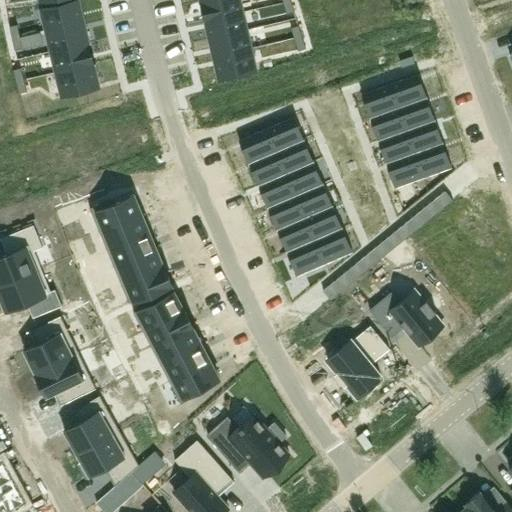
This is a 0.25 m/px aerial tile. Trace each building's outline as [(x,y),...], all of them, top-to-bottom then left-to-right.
[(239,0),(203,0),(202,0),(207,19),(242,11),(239,0)] [(291,0),(287,0),(283,1),(287,13),(294,10),(291,0)] [(397,15),(391,0),(377,0),(348,10),(344,11),(352,36),(368,30),(366,26),(397,15)] [(377,0),(344,0),(348,10),(377,0)] [(80,4),(44,12),(50,34),(85,26),(80,4)] [(242,11),(207,19),(211,38),(247,29),(242,11)] [(299,24),(291,27),(295,38),(302,36),(299,24)] [(85,26),(50,34),(55,55),(90,47),(85,26)] [(19,29),(11,31),(14,43),(21,41),(19,29)] [(247,29),(211,38),(215,56),(251,48),(247,29)] [(302,36),(295,38),(298,49),(306,47),(302,36)] [(21,41),(14,43),(16,55),(24,53),(21,41)] [(90,47),(55,55),(60,76),(95,68),(90,47)] [(251,48),(215,56),(220,76),(256,68),(251,48)] [(95,68),(60,76),(65,99),(101,90),(95,68)] [(23,73),(15,75),(18,86),(26,84),(23,73)] [(417,74),(390,84),(399,107),(425,97),(427,97),(427,96),(425,97),(417,75),(419,75),(419,73),(417,74)] [(26,84),(18,86),(21,98),(29,96),(26,84)] [(364,93),(362,94),(362,95),(364,94),(372,116),(370,116),(370,117),(372,116),(399,107),(390,84),(364,93)] [(425,97),(399,107),(407,129),(433,120),(435,119),(433,119),(425,98),(427,97),(425,97)] [(372,116),(370,117),(370,118),(373,117),(380,138),(378,139),(378,140),(380,139),(407,129),(399,107),(372,116)] [(293,117),(267,128),(277,150),(303,139),(305,138),(303,139),(294,118),(296,117),(295,116),(293,117)] [(433,120),(407,129),(415,152),(441,143),(443,142),(443,141),(441,142),(433,121),(435,120),(435,119),(433,120)] [(242,139),(240,140),(240,141),(242,140),(251,161),(249,162),(277,150),(267,128),(242,139)] [(380,139),(378,140),(381,139),(388,161),(386,162),(388,161),(415,152),(407,129),(380,139)] [(303,139),(277,150),(287,172),(312,161),(315,160),(314,160),(312,161),(303,140),(305,139),(305,138),(303,139)] [(441,143),(415,152),(423,175),(449,166),(452,165),(451,164),(449,164),(441,143),(444,142),(443,142),(441,143)] [(277,150),(249,162),(250,163),(252,162),(261,183),(259,184),(261,183),(287,172),(277,150)] [(388,161),(386,162),(387,163),(389,162),(396,183),(394,184),(395,185),(397,185),(423,175),(415,152),(388,161)] [(312,161),(287,172),(296,194),(322,183),(324,182),(322,183),(313,162),(315,161),(315,160),(312,161)] [(261,183),(259,184),(259,185),(261,184),(270,205),(268,206),(271,206),(296,194),(287,172),(261,183)] [(322,183),(296,194),(306,217),(331,205),(334,205),(333,204),(331,205),(322,184),(324,183),(324,182),(322,183)] [(447,188),(440,193),(448,203),(455,197),(447,188)] [(440,193),(434,198),(442,208),(448,203),(440,193)] [(109,199),(90,207),(100,230),(142,212),(134,194),(111,203),(109,199)] [(271,206),(268,206),(269,207),(271,206),(280,227),(278,228),(280,228),(306,217),(296,194),(271,206)] [(434,198),(428,203),(436,213),(442,208),(434,198)] [(428,203),(422,208),(430,218),(436,213),(428,203)] [(331,205),(306,217),(315,239),(341,227),(343,227),(343,226),(341,227),(332,206),(334,205),(331,205)] [(61,220),(77,214),(73,206),(57,212),(61,220)] [(422,208),(416,213),(424,223),(430,218),(422,208)] [(55,211),(38,218),(40,224),(58,217),(55,211)] [(142,212),(100,230),(107,248),(149,230),(142,212)] [(416,213),(410,218),(418,228),(424,223),(416,213)] [(280,228),(278,228),(278,229),(280,228),(289,249),(287,250),(287,251),(289,250),(315,239),(306,217),(280,228)] [(410,218),(404,223),(412,233),(418,228),(410,218)] [(404,223),(398,228),(406,238),(412,233),(404,223)] [(7,252),(0,255),(0,283),(41,267),(35,249),(43,246),(34,224),(1,237),(7,252)] [(341,227),(315,239),(325,261),(353,249),(352,248),(350,249),(341,228),(343,227),(341,227)] [(398,228),(392,233),(400,243),(406,238),(398,228)] [(149,230),(107,248),(114,265),(157,248),(149,230)] [(392,233),(386,238),(394,248),(400,243),(392,233)] [(386,238),(380,243),(388,252),(394,248),(386,238)] [(289,250),(287,251),(288,251),(290,250),(299,271),(297,272),(297,273),(299,272),(325,261),(315,239),(289,250)] [(380,243),(374,248),(381,257),(388,252),(380,243)] [(458,259),(439,274),(456,294),(467,285),(477,297),(511,268),(511,266),(495,244),(466,268),(458,259)] [(157,248),(114,265),(122,283),(164,266),(157,248)] [(374,248),(368,253),(375,262),(381,257),(374,248)] [(368,253),(361,258),(369,267),(375,262),(368,253)] [(90,254),(80,259),(85,271),(95,267),(90,254)] [(361,258),(355,263),(363,272),(369,267),(361,258)] [(355,263),(349,268),(357,277),(363,272),(355,263)] [(164,266),(122,283),(129,302),(172,284),(164,266)] [(41,267),(0,283),(0,292),(7,309),(27,301),(33,316),(62,305),(55,287),(51,289),(41,267)] [(349,268),(343,273),(351,282),(357,277),(349,268)] [(343,273),(337,278),(345,287),(351,282),(343,273)] [(337,278),(331,283),(339,292),(345,287),(337,278)] [(331,283),(324,288),(332,298),(339,292),(331,283)] [(391,289),(369,307),(392,335),(404,325),(419,343),(444,323),(434,311),(436,310),(426,298),(424,299),(415,288),(400,300),(391,289)] [(174,290),(134,311),(143,329),(184,308),(174,290)] [(113,302),(101,307),(105,315),(117,310),(113,302)] [(184,308),(143,329),(152,346),(193,325),(184,308)] [(39,342),(24,349),(31,363),(35,372),(79,352),(74,343),(62,315),(33,329),(39,342)] [(371,363),(390,348),(371,324),(352,339),(351,338),(327,357),(338,370),(335,373),(345,385),(348,382),(358,394),(381,375),(371,363)] [(193,325),(152,346),(161,363),(202,342),(193,325)] [(123,326),(113,332),(118,342),(128,337),(123,326)] [(128,337),(118,342),(127,360),(135,355),(130,347),(134,345),(130,336),(128,337)] [(202,342),(161,363),(170,380),(210,359),(202,342)] [(79,352),(35,372),(47,396),(60,389),(66,402),(96,387),(79,352)] [(141,359),(129,365),(135,377),(144,372),(144,373),(148,371),(141,359)] [(210,359),(170,380),(181,402),(200,393),(198,388),(220,377),(210,359)] [(122,362),(111,368),(118,380),(128,375),(122,362)] [(144,372),(135,377),(142,389),(150,384),(144,373),(144,372)] [(86,417),(65,428),(77,452),(119,428),(101,394),(80,406),(86,417)] [(148,412),(136,419),(154,450),(165,441),(148,412)] [(164,412),(153,419),(161,433),(172,427),(164,412)] [(228,415),(205,434),(239,471),(241,470),(238,466),(245,460),(248,463),(249,462),(263,477),(290,453),(280,442),(288,435),(275,421),(267,427),(255,413),(239,427),(228,415)] [(119,428),(77,452),(82,461),(79,462),(87,477),(112,463),(121,479),(140,463),(119,428)] [(190,476),(174,490),(192,511),(223,511),(229,507),(215,492),(232,478),(198,439),(175,459),(190,476)] [(0,462),(0,511),(5,511),(25,502),(3,461),(0,462)] [(151,476),(140,464),(132,470),(143,483),(151,476)] [(143,484),(131,471),(122,479),(134,492),(143,484)] [(469,505),(462,511),(511,511),(511,508),(507,502),(496,511),(480,491),(466,503),(469,505)]
